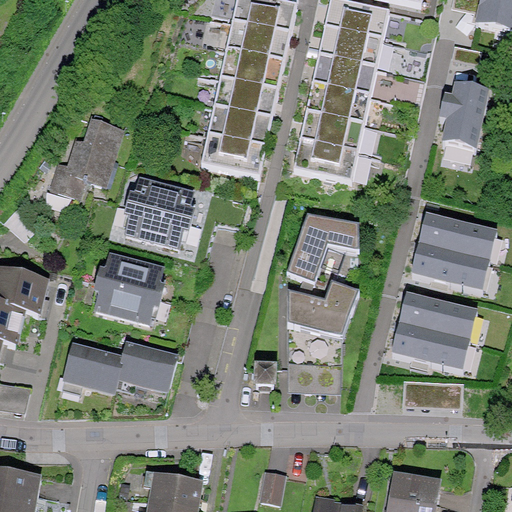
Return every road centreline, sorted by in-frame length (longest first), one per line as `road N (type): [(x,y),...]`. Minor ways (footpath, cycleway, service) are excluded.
road 1 (residential): [(212,438),(311,0)]
road 2 (residential): [(212,438),(490,436)]
road 3 (tertiary): [(0,159),(90,0)]
road 4 (residential): [(91,439),(212,438)]
